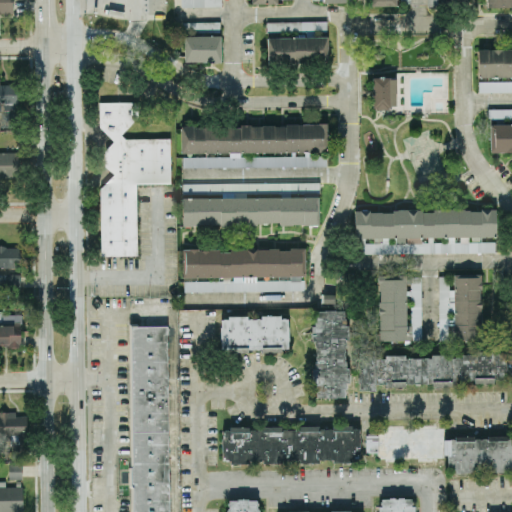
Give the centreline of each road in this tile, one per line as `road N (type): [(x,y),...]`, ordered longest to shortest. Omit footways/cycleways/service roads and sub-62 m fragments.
road 1 (secondary): [(78,511),(70,0)]
road 2 (secondary): [(44,44),(44,511)]
road 3 (residential): [(349,80),(202,79),(130,42),(92,34),(71,44)]
